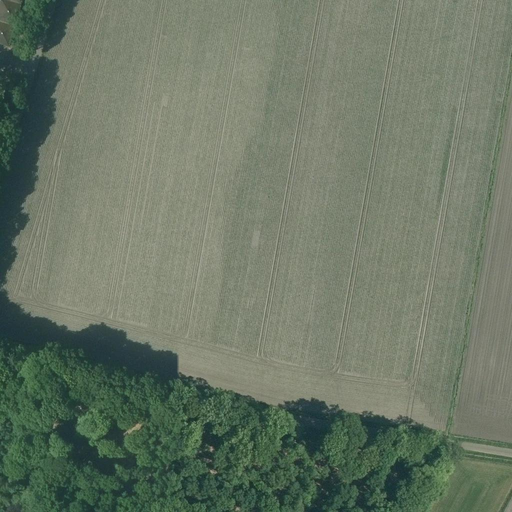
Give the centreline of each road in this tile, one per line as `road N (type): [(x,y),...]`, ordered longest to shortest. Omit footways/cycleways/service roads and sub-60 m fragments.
road 1 (unclassified): [(446,443),(273,414),(0,348)]
road 2 (unclassified): [(0,181),(53,0)]
